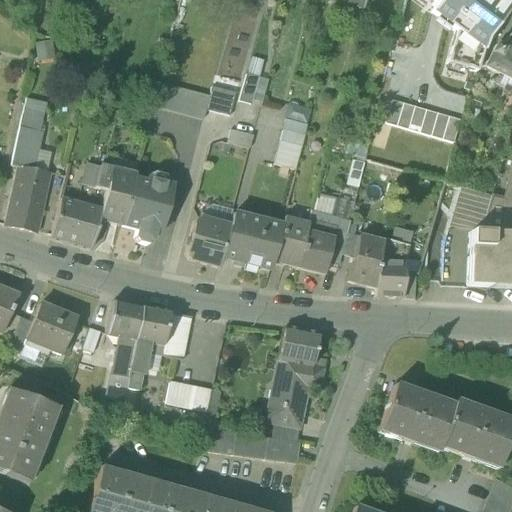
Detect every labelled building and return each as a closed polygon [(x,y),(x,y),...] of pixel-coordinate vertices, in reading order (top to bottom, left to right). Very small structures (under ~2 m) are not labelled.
[(253,0),(238,0),(236,8),(251,11),(253,0)] [(339,0),(339,5),(361,11),(362,9),(363,9),(364,0),(339,0)] [(429,14),(442,24),(459,0),(440,0),(439,2),(429,14)] [(459,0),(442,24),(454,33),(481,53),(484,42),(510,9),(498,0),(459,0)] [(475,74),(481,53),(454,33),(445,65),(475,74)] [(482,70),(511,86),(511,43),(507,41),(500,52),(493,49),(482,70)] [(246,76),(258,79),(263,62),(250,58),(246,76)] [(238,103),(250,106),(258,79),(246,76),(238,103)] [(258,79),(250,106),(260,108),(267,82),(258,79)] [(158,85),(152,108),(202,121),(205,112),(208,98),(158,85)] [(235,94),(222,91),(211,88),(208,98),(205,112),(216,115),(229,118),(235,94)] [(22,111),(42,115),(45,104),(25,100),(22,111)] [(391,102),(384,125),(395,128),(402,105),(391,102)] [(413,109),(402,105),(395,128),(406,132),(413,109)] [(425,112),(413,109),(406,132),(418,135),(425,112)] [(18,129),(37,132),(42,115),(22,111),(18,129)] [(436,115),(425,112),(418,135),(429,138),(436,115)] [(447,119),(436,115),(429,138),(441,142),(447,119)] [(459,122),(447,119),(441,142),(452,145),(459,122)] [(285,121),(282,132),(279,143),(273,166),(294,172),(300,149),(303,138),(306,127),(285,121)] [(511,128),(509,128),(493,185),(506,188),(509,177),(511,166),(511,128)] [(17,169),(29,172),(33,151),(37,132),(18,129),(10,168),(17,169)] [(226,145),(249,150),(252,137),(230,131),(226,145)] [(50,154),(33,151),(29,172),(45,176),(50,154)] [(110,171),(133,177),(136,165),(113,159),(110,171)] [(363,165),(351,161),(344,186),(357,189),(363,165)] [(81,187),(93,190),(98,168),(86,166),(81,187)] [(93,190),(104,193),(110,171),(98,168),(93,190)] [(3,227),(35,234),(49,177),(45,176),(29,172),(17,169),(3,227)] [(133,177),(110,171),(104,193),(100,212),(98,222),(121,228),(132,182),(133,177)] [(167,187),(144,181),(143,185),(132,182),(121,228),(135,232),(133,240),(137,245),(146,247),(151,244),(153,236),(158,238),(166,205),(162,204),(167,187)] [(502,202),(506,188),(493,185),(489,198),(502,202)] [(511,204),(511,189),(506,188),(502,202),(511,204)] [(447,229),(478,234),(489,198),(458,189),(447,229)] [(334,199),(353,204),(355,196),(337,191),(334,199)] [(314,214),(329,218),(334,199),(318,195),(314,214)] [(511,204),(502,202),(489,198),(478,234),(478,237),(511,237),(511,204)] [(353,204),(334,199),(329,218),(337,220),(348,223),(353,204)] [(89,251),(98,222),(100,212),(59,201),(49,240),(89,251)] [(204,210),(201,222),(228,229),(231,216),(232,212),(211,206),(204,210)] [(307,226),(333,233),(337,220),(329,218),(314,214),(310,213),(307,226)] [(220,261),(231,264),(243,219),(231,216),(228,229),(220,261)] [(268,273),(270,264),(277,238),(280,229),(243,219),(231,264),(268,273)] [(282,267),(295,271),(307,227),(282,220),(280,229),(277,238),(289,241),(282,267)] [(348,223),(337,220),(333,233),(332,241),(343,244),(345,236),(348,223)] [(218,268),(220,261),(228,229),(201,222),(199,222),(194,224),(185,255),(189,261),(218,268)] [(307,226),(307,227),(295,271),(322,278),(325,264),(332,241),(333,233),(307,226)] [(381,244),(376,264),(400,265),(401,260),(404,261),(411,234),(393,230),(390,243),(383,241),(382,241),(381,244)] [(345,236),(343,244),(339,257),(352,260),(357,239),(345,236)] [(466,289),(511,291),(511,237),(478,237),(468,236),(467,251),(466,289)] [(270,264),(282,267),(289,241),(277,238),(270,264)] [(346,284),(374,291),(376,264),(381,244),(357,238),(357,239),(352,260),(346,284)] [(337,267),(339,257),(343,244),(332,241),(325,264),(337,267)] [(420,263),(404,261),(401,260),(400,265),(403,265),(402,274),(414,275),(416,275),(420,263)] [(403,265),(400,265),(376,264),(374,291),(374,300),(401,301),(402,274),(403,265)] [(401,301),(413,302),(414,275),(402,274),(401,301)] [(0,334),(8,315),(15,297),(0,290),(0,334)] [(104,337),(120,341),(134,344),(140,309),(111,304),(104,337)] [(50,353),(59,357),(73,321),(38,307),(31,325),(24,342),(50,353)] [(140,309),(134,344),(147,346),(160,349),(161,349),(168,315),(140,309)] [(0,334),(0,338),(10,342),(19,320),(8,315),(0,334)] [(160,358),(181,362),(190,320),(168,315),(161,349),(160,349),(158,358),(160,358)] [(31,325),(19,320),(10,342),(22,347),(24,342),(31,325)] [(99,334),(88,330),(81,351),(92,355),(99,334)] [(282,330),(276,363),(310,370),(317,337),(282,330)] [(127,375),(134,344),(120,341),(115,362),(113,362),(111,377),(114,377),(127,380),(127,375)] [(43,368),(50,353),(24,342),(22,347),(18,358),(43,368)] [(134,344),(127,375),(141,378),(142,375),(147,346),(134,344)] [(156,377),(160,358),(158,358),(160,349),(147,346),(142,375),(156,377)] [(321,372),(310,370),(276,363),(264,424),(276,427),(298,431),(307,390),(317,392),(321,372)] [(138,393),(141,378),(127,375),(127,380),(124,390),(137,393),(138,393)] [(114,377),(111,377),(108,376),(102,406),(121,410),(121,407),(115,406),(117,394),(111,393),(114,377)] [(111,393),(117,394),(124,395),(124,390),(127,380),(114,377),(111,393)] [(165,405),(206,414),(211,392),(169,383),(165,405)] [(437,450),(495,471),(511,425),(452,404),(450,408),(392,387),(375,433),(435,455),(437,450)] [(137,393),(124,390),(124,395),(121,407),(121,410),(120,414),(132,416),(137,393)] [(203,432),(217,434),(225,395),(211,392),(206,414),(203,432)] [(0,410),(0,475),(24,485),(54,412),(7,393),(0,410)] [(121,407),(124,395),(117,394),(115,406),(121,407)] [(276,427),(273,442),(295,445),(298,431),(276,427)] [(292,466),(295,445),(273,442),(217,434),(203,432),(200,453),(292,466)] [(147,511),(155,486),(98,470),(85,511),(147,511)] [(511,488),(495,482),(482,511),(508,511),(511,504),(511,488)] [(207,511),(211,502),(155,486),(147,511),(207,511)] [(246,511),(211,502),(207,511),(246,511)]
